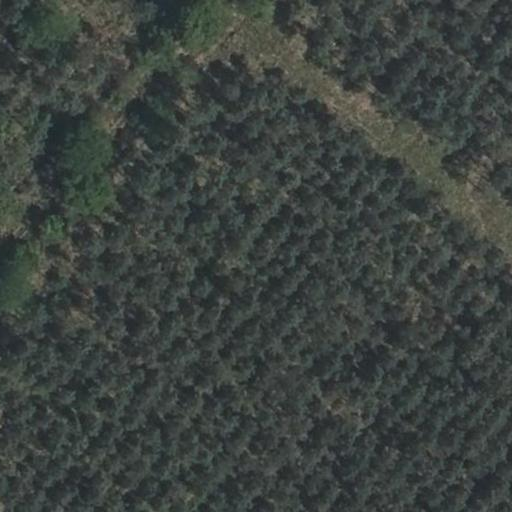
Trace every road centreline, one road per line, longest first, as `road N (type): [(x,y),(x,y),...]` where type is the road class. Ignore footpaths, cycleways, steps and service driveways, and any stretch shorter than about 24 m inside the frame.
road 1 (track): [(229,3),(511,229)]
road 2 (track): [(0,265),(232,0)]
